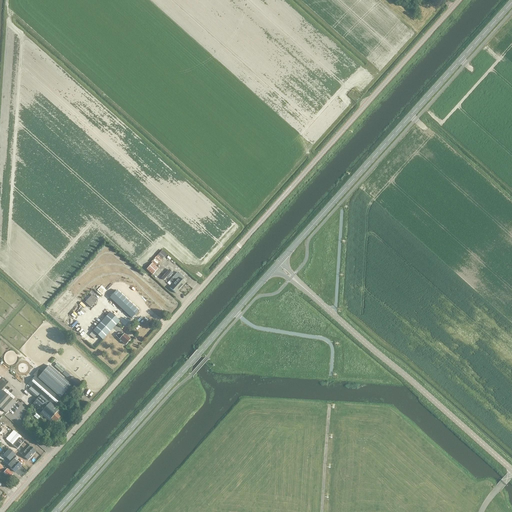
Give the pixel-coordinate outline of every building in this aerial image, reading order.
[(158,269),(152,263),(147,270),(153,275),(158,269)] [(166,281),(174,273),(169,269),(162,277),(166,281)] [(182,287),(176,281),(173,278),(170,282),(173,285),(179,291),(181,289),(182,287)] [(179,278),(176,281),(182,287),(186,284),(179,278)] [(179,291),(173,285),(170,288),(176,294),(179,291)] [(131,304),(128,301),(124,298),(120,294),(117,291),(110,298),(132,319),(139,311),(135,308),(131,304)] [(85,303),(91,308),(98,301),(92,297),(85,303)] [(119,321),(110,313),(93,331),(102,340),(119,321)] [(116,336),(118,338),(120,340),(126,346),(131,340),(122,333),(120,335),(119,333),(116,336)] [(37,379),(36,378),(41,374),(38,371),(33,376),(35,377),(28,384),(41,395),(33,404),(42,412),(40,414),(53,425),(62,415),(54,408),(61,401),(56,396),(38,380),(39,379),(61,398),(71,386),(49,366),(37,379)] [(75,388),(79,383),(72,377),(68,381),(75,388)] [(5,389),(3,391),(0,393),(0,408),(5,412),(14,401),(7,394),(9,392),(5,389)] [(24,441),(13,431),(6,439),(18,450),(21,446),(23,448),(24,447),(27,450),(22,455),(28,460),(35,451),(24,441)] [(10,462),(15,455),(9,449),(3,456),(6,458),(5,459),(8,462),(9,461),(10,462)] [(15,473),(21,466),(16,461),(10,468),(15,473)] [(0,470),(3,473),(4,475),(5,476),(6,476),(9,479),(13,475),(9,471),(10,471),(8,469),(8,470),(6,468),(4,469),(0,465),(0,470)]
